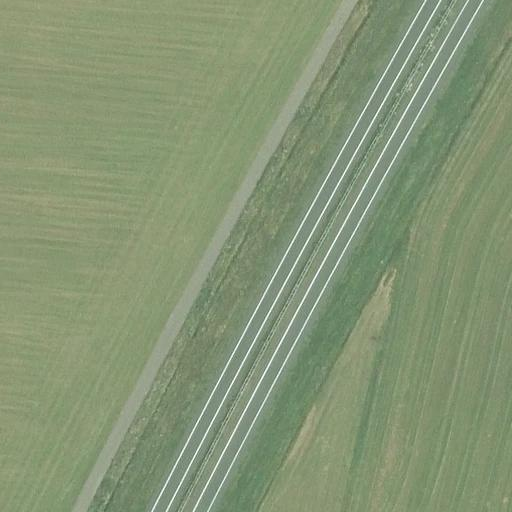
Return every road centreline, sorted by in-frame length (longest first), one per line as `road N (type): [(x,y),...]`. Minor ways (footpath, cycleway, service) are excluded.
road 1 (trunk): [(436,0),(158,511)]
road 2 (unclassified): [(355,0),(79,511)]
road 3 (trunk): [(201,511),(477,0)]
